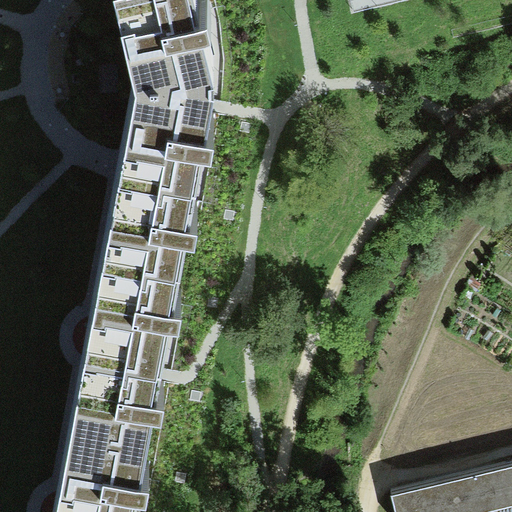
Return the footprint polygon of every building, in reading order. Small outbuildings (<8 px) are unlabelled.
[(124,0),(140,63),(161,63),(216,61),(200,0),(124,0)] [(144,154),(196,164),(207,108),(216,61),(161,63),(140,63),(124,151),(144,154)] [(128,244),(180,254),(196,164),(144,154),(124,151),(119,176),(107,240),(128,244)] [(110,342),(162,352),(180,254),(128,244),(107,240),(89,338),(110,342)] [(96,414),(148,424),(158,368),(162,352),(110,342),(89,338),(75,410),(96,414)] [(131,511),(148,424),(96,414),(75,410),(56,511),(131,511)] [(511,511),(511,456),(385,487),(391,511),(476,511),(508,505),(509,511),(511,511)]
